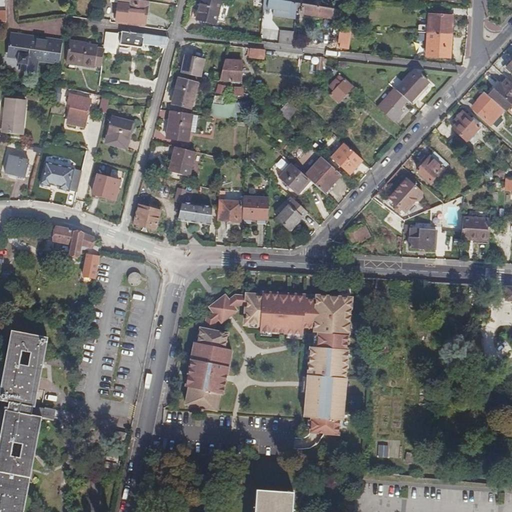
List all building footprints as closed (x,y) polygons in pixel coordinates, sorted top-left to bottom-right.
[(146,23),(150,2),(139,0),(130,0),(130,4),(122,3),(119,19),(146,23)] [(214,25),(217,0),(198,0),(199,2),(196,21),(196,23),(214,25)] [(297,13),(299,3),(296,3),(279,0),(264,0),(264,8),(297,13)] [(334,9),(302,4),(301,11),(304,15),(328,19),(329,21),(328,23),(332,24),(334,9)] [(427,34),(449,35),(450,16),(429,14),(427,34)] [(354,17),(344,16),(343,25),(353,26),(354,17)] [(146,23),(119,19),(119,23),(145,27),(146,23)] [(348,29),(338,28),(336,44),(346,45),(348,29)] [(168,46),(169,40),(168,37),(122,31),(120,45),(143,48),(143,45),(161,47),(162,45),(168,46)] [(293,44),(295,32),(280,31),(278,42),(293,44)] [(105,46),(107,33),(98,32),(96,44),(105,46)] [(117,50),(120,34),(107,32),(107,33),(105,46),(105,48),(117,50)] [(60,63),(63,42),(49,40),(49,38),(27,34),(26,40),(12,37),(10,54),(21,56),(20,62),(23,63),(22,69),(38,71),(40,60),(60,63)] [(447,58),(449,35),(427,34),(425,57),(447,58)] [(102,67),(105,50),(98,49),(98,47),(69,41),(66,62),(94,67),(95,66),(102,67)] [(22,69),(23,63),(20,62),(21,56),(10,54),(7,53),(5,66),(22,69)] [(201,77),(205,58),(185,54),(181,73),(201,77)] [(318,57),(317,73),(326,74),(327,57),(318,57)] [(242,82),(243,61),(226,60),(220,80),(242,82)] [(397,92),(407,101),(411,104),(429,83),(415,71),(397,92)] [(192,108),(198,82),(180,78),(173,103),(192,108)] [(339,78),(332,84),(337,89),(330,97),(338,105),(351,89),(339,78)] [(501,84),(489,97),(505,111),(506,112),(511,106),(511,83),(508,80),(503,86),(501,84)] [(227,95),(228,85),(219,84),(217,93),(227,95)] [(60,97),(63,87),(57,85),(55,96),(60,97)] [(389,97),(377,109),(393,124),(402,114),(399,111),(407,101),(397,92),(395,90),(389,85),(383,92),(389,97)] [(243,100),(243,89),(235,88),(234,99),(243,100)] [(489,97),(485,94),(478,102),(480,104),(474,111),(492,126),(505,111),(489,97)] [(22,135),(25,100),(4,98),(0,133),(22,135)] [(86,128),(91,102),(69,98),(68,102),(71,103),(67,124),(86,128)] [(100,111),(107,112),(110,99),(102,98),(100,111)] [(239,120),(241,103),(214,99),(212,116),(239,120)] [(402,114),(393,124),(404,133),(422,114),(411,104),(407,101),(399,111),(402,114)] [(290,102),(281,113),(287,118),(297,108),(290,102)] [(480,104),(478,102),(472,109),(474,111),(480,104)] [(197,133),(200,116),(172,111),(167,138),(189,142),(191,132),(197,133)] [(462,113),(453,123),(455,125),(451,129),(466,142),(479,128),(462,113)] [(128,138),(132,121),(113,117),(106,144),(128,149),(131,139),(128,138)] [(362,161),(344,144),(331,158),(350,174),(362,161)] [(190,176),(195,151),(175,146),(174,153),(171,153),(167,171),(190,176)] [(430,156),(416,170),(429,182),(442,168),(447,163),(434,152),(430,156)] [(26,177),(29,160),(10,156),(6,173),(9,173),(26,177)] [(341,174),(322,157),(305,176),(310,181),(323,194),(341,174)] [(78,193),(84,171),(46,161),(41,184),(51,186),(51,184),(61,186),(60,188),(78,193)] [(297,196),(310,181),(305,176),(290,163),(276,177),(297,196)] [(497,171),(504,178),(511,174),(511,170),(505,163),(497,171)] [(118,192),(121,180),(99,175),(94,194),(110,198),(112,190),(118,192)] [(407,180),(390,199),(405,213),(423,194),(407,180)] [(245,197),(243,218),(267,221),(269,199),(245,197)] [(290,231),(308,212),(292,198),(286,205),(288,206),(277,219),(290,231)] [(242,204),(221,202),(219,222),(241,224),(242,204)] [(156,231),(161,210),(139,205),(134,225),(156,231)] [(188,208),(184,224),(211,225),(212,210),(188,208)] [(462,217),(461,238),(488,240),(489,219),(462,217)] [(410,226),(410,229),(408,248),(435,250),(436,231),(430,230),(431,224),(415,223),(415,225),(410,226)] [(358,226),(342,238),(346,244),(348,242),(353,249),(367,239),(358,226)] [(90,251),(93,239),(75,232),(56,228),(53,242),(71,245),(68,255),(77,257),(79,249),(90,251)] [(96,276),(98,264),(92,263),(90,275),(96,276)] [(140,284),(141,281),(141,279),(141,278),(139,276),(136,274),(134,274),(131,275),(129,276),(128,278),(128,280),(128,281),(128,283),(128,285),(130,286),(131,287),(133,288),(135,288),(138,286),(140,284)] [(511,284),(498,284),(497,298),(511,298),(511,284)] [(248,296),(247,307),(246,324),(260,325),(260,331),(303,333),(303,326),(314,327),(314,331),(318,331),(317,346),(309,345),(308,376),(307,391),(306,418),(312,418),(311,432),(341,434),(342,419),(346,420),(350,348),(349,348),(349,333),(352,333),(354,295),(317,293),(316,298),(305,298),(306,295),(262,293),(262,296),(248,296)] [(204,330),(215,332),(216,323),(219,321),(221,323),(238,311),(236,308),(239,306),(247,307),(248,296),(235,295),(229,299),(227,296),(210,309),(212,312),(206,317),(204,330)] [(186,387),(189,388),(186,405),(216,411),(219,394),(223,394),(232,350),(225,348),(228,334),(215,332),(204,330),(200,329),(197,343),(194,343),(186,387)] [(34,408),(47,338),(11,331),(0,387),(0,400),(8,402),(6,411),(5,411),(0,436),(0,511),(22,511),(41,419),(43,419),(44,410),(34,408)] [(291,511),(293,495),(256,492),(254,511),(291,511)]
